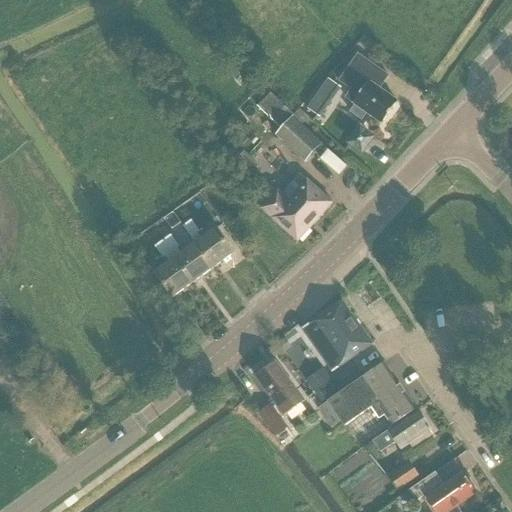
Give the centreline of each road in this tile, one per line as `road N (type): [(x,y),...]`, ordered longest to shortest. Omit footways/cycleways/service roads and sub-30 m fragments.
road 1 (tertiary): [(23,511),(284,306),(450,134)]
road 2 (residential): [(491,466),(417,360)]
